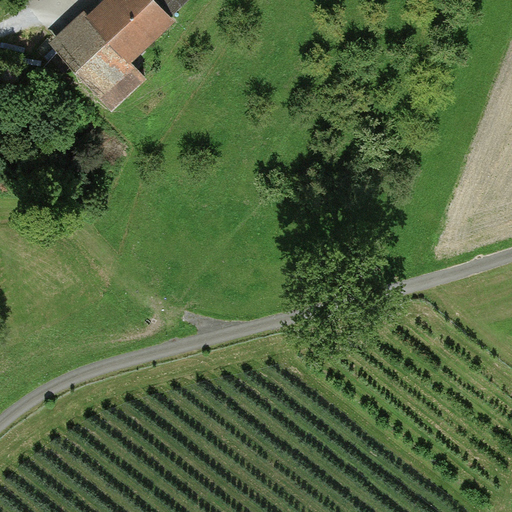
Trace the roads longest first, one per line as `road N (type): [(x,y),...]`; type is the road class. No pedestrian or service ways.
road 1 (residential): [(0,429),(70,383),(125,363),(511,258)]
road 2 (track): [(0,208),(44,212),(174,313),(239,334)]
